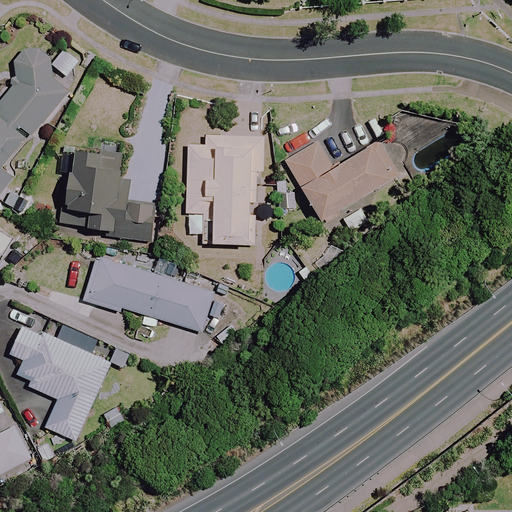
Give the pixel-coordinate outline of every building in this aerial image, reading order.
[(66,47),(51,65),(68,79),(83,61),(66,47)] [(25,52),(18,59),(18,80),(0,103),(0,196),(15,178),(3,169),(31,133),(35,136),(69,92),(50,76),(49,58),(42,51),(25,52)] [(266,138),(207,136),(207,147),(189,146),(187,214),(204,214),(203,244),(255,245),(258,171),(264,171),(266,138)] [(400,176),(380,142),(334,169),(319,142),(287,161),(323,221),(400,176)] [(125,181),(129,157),(74,148),(62,223),(115,232),(115,237),(152,244),(158,206),(129,201),(132,182),(125,181)] [(0,262),(14,238),(0,230),(0,262)] [(217,292),(101,257),(87,301),(121,311),(122,308),(205,333),(217,292)] [(25,360),(19,375),(33,381),(31,387),(59,399),(47,427),(77,441),(111,364),(24,325),(11,354),(25,360)] [(0,434),(0,474),(32,459),(16,427),(0,434)]
